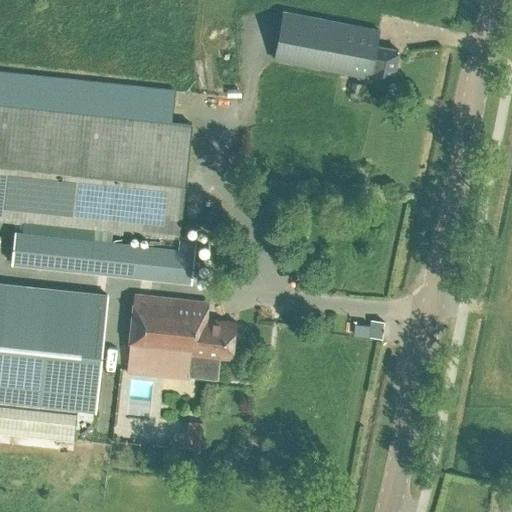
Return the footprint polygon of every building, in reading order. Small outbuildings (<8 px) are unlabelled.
[(391,82),(398,49),(375,44),(378,27),(283,8),(273,57),(369,77),(368,78),(391,82)] [(359,81),(350,79),(348,89),(357,91),(359,81)] [(0,216),(179,237),(180,234),(184,193),(191,123),(0,103),(0,216)] [(180,234),(179,237),(178,247),(14,229),(11,263),(191,282),(196,235),(180,234)] [(0,398),(95,409),(107,294),(0,282),(0,398)] [(126,371),(187,378),(190,353),(231,357),(235,320),(207,317),(209,301),(134,293),(126,371)] [(370,337),(383,338),(384,320),(371,319),(370,337)] [(352,321),(350,334),(368,336),(370,323),(352,321)]
